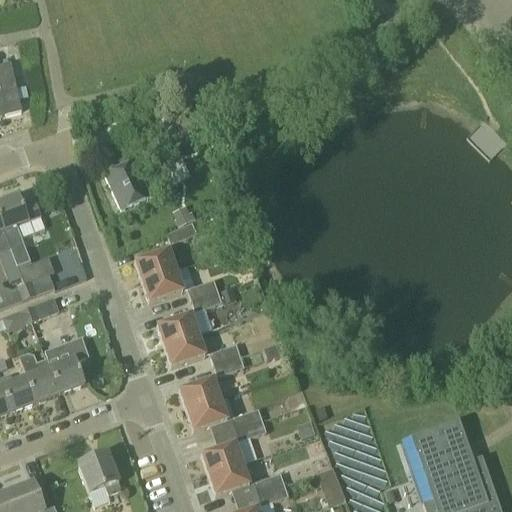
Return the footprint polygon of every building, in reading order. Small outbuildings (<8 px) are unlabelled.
[(0,68),(0,120),(21,115),(18,104),(15,91),(9,66),(0,68)] [(25,89),(15,91),(18,104),(28,101),(25,89)] [(177,142),(198,134),(189,108),(167,116),(177,142)] [(107,114),(92,118),(95,130),(110,126),(107,114)] [(139,175),(135,165),(105,179),(121,214),(151,201),(144,185),(148,183),(144,173),(139,175)] [(6,242),(11,253),(17,271),(30,266),(20,237),(44,228),(41,221),(34,204),(22,209),(18,199),(0,206),(0,222),(7,242),(6,242)] [(53,213),(49,202),(38,206),(41,216),(53,213)] [(179,230),(190,225),(184,211),(172,216),(179,230)] [(0,257),(11,253),(6,242),(7,242),(0,222),(0,257)] [(171,250),(197,239),(192,227),(166,239),(171,250)] [(142,286),(176,274),(169,253),(135,265),(142,286)] [(176,274),(142,286),(149,307),(184,295),(176,274)] [(24,288),(29,302),(54,292),(49,278),(24,288)] [(191,306),(218,297),(214,285),(187,295),(191,306)] [(0,312),(29,302),(24,288),(11,293),(4,290),(2,286),(0,286),(0,312)] [(218,297),(191,306),(195,317),(222,308),(218,297)] [(27,312),(32,326),(59,315),(54,302),(27,312)] [(24,329),(32,326),(27,312),(19,316),(24,329)] [(164,350),(198,339),(191,318),(157,329),(164,350)] [(198,339),(164,350),(171,371),(205,360),(198,339)] [(213,370),(240,361),(236,349),(209,358),(213,370)] [(60,398),(50,372),(47,364),(37,368),(34,360),(26,358),(18,361),(25,382),(26,381),(36,407),(60,398)] [(240,361),(213,370),(217,382),(244,373),(240,361)] [(50,372),(60,398),(84,388),(74,363),(50,372)] [(26,381),(25,382),(13,387),(9,379),(0,382),(0,385),(2,391),(12,416),(36,407),(26,381)] [(186,415),(220,403),(213,382),(178,394),(186,415)] [(0,420),(12,416),(2,391),(0,385),(0,420)] [(291,411),(304,407),(300,395),(287,399),(291,411)] [(220,403),(186,415),(193,436),(227,424),(220,403)] [(236,434),(262,425),(258,414),(232,423),(236,434)] [(457,424),(400,445),(412,480),(417,494),(423,511),(499,511),(481,461),(480,462),(472,465),(458,427),(457,424)] [(262,425),(236,434),(241,446),(266,437),(262,425)] [(310,427),(297,432),(301,445),(315,441),(310,427)] [(208,480),(242,468),(235,447),(200,458),(208,480)] [(121,495),(118,486),(106,457),(77,468),(89,498),(105,491),(108,500),(121,495)] [(242,468),(208,480),(215,501),(249,489),(242,468)] [(332,472),(319,477),(321,482),(324,490),(337,486),(334,477),(332,472)] [(257,499),(284,490),(280,478),(253,488),(257,499)] [(5,497),(11,511),(53,511),(54,511),(50,511),(42,511),(33,487),(5,497)] [(284,490),(257,499),(261,511),(288,502),(284,490)] [(11,511),(5,497),(0,499),(0,511),(11,511)]
